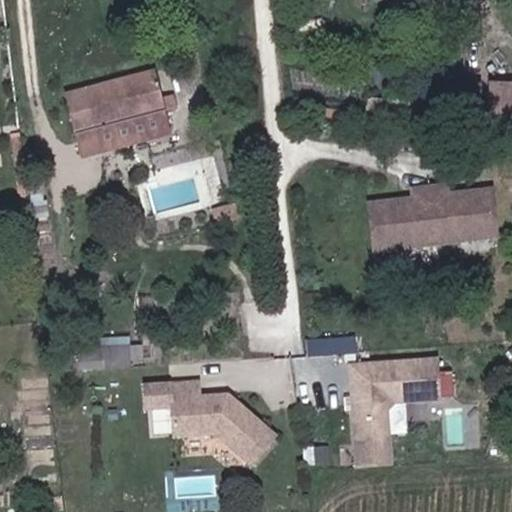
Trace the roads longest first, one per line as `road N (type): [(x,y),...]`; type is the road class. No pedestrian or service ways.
road 1 (residential): [(262,0),(278,142),(289,165),(281,205),(294,343)]
road 2 (unknown): [(17,0),(38,125),(81,173)]
